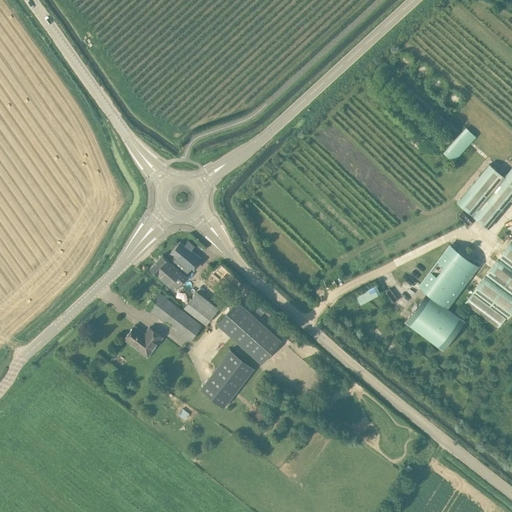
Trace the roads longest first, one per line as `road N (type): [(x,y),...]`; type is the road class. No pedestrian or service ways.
road 1 (unclassified): [(511,493),(254,279),(195,212)]
road 2 (tertiary): [(196,185),(245,151),(412,0)]
road 3 (tertiary): [(0,389),(165,213)]
road 4 (tertiary): [(166,182),(30,0)]
